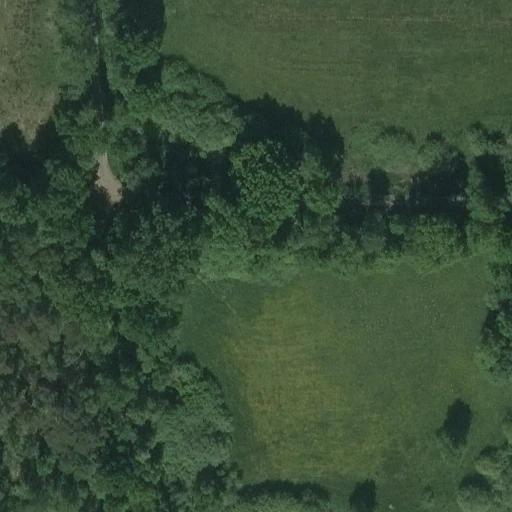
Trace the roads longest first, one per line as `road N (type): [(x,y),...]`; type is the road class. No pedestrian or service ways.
road 1 (unclassified): [(92,0),(105,198),(511,202)]
road 2 (track): [(128,511),(105,198)]
